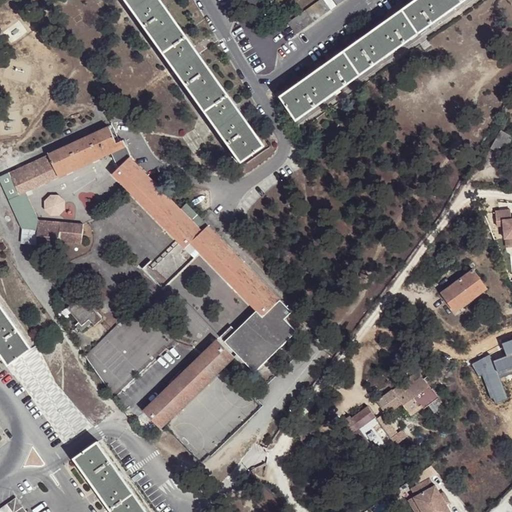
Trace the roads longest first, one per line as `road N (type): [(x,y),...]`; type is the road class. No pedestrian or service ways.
road 1 (residential): [(511,196),(480,192),(456,204),(277,457)]
road 2 (residential): [(53,463),(108,427),(170,497),(181,499),(220,490),(250,458),(277,457)]
road 3 (residential): [(228,192),(280,160),(283,140),(206,0)]
